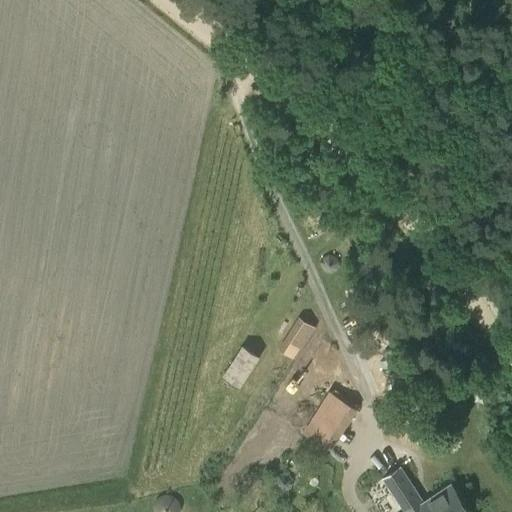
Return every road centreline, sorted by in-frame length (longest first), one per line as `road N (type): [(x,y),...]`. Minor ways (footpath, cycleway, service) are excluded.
road 1 (track): [(511,365),(413,223),(163,0)]
road 2 (track): [(397,0),(419,100),(410,156),(387,197)]
